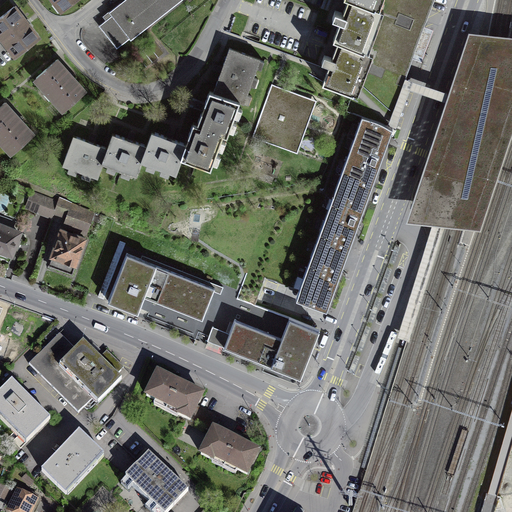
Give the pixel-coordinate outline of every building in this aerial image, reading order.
[(50,0),(62,14),(79,0),(50,0)] [(179,0),(123,0),(109,11),(112,15),(98,25),(117,49),(179,0)] [(339,21),(333,39),(338,40),(364,50),(380,7),(374,5),(359,0),(347,0),(342,13),(335,10),(332,18),(339,21)] [(433,0),(376,0),(374,5),(380,7),(364,50),(369,51),(355,88),(352,94),(347,110),(362,116),(387,125),(433,0)] [(40,38),(11,6),(0,15),(0,48),(12,62),(40,38)] [(511,134),(511,35),(468,31),(405,221),(481,229),(511,134)] [(325,78),(322,84),(352,94),(355,88),(369,51),(364,50),(338,40),(331,58),(324,55),(322,63),(329,66),(325,78)] [(157,42),(130,59),(137,69),(164,53),(157,42)] [(265,62),(233,50),(218,90),(250,102),(265,62)] [(87,94),(55,60),(29,84),(60,118),(87,94)] [(455,104),(458,95),(405,77),(388,124),(396,127),(410,88),(455,104)] [(317,102),(272,85),(252,138),(297,155),(317,102)] [(204,126),(232,137),(236,138),(250,102),(218,90),(204,126)] [(33,135),(3,103),(0,105),(0,141),(13,154),(33,135)] [(296,299),(327,310),(393,127),(387,125),(362,116),(296,299)] [(232,137),(204,126),(199,124),(191,144),(186,159),(219,172),(232,137)] [(191,144),(157,133),(152,148),(147,163),(181,174),(186,159),(191,144)] [(152,148),(117,136),(112,151),(106,165),(141,178),(147,163),(152,148)] [(112,151),(76,138),(66,167),(101,180),(106,165),(112,151)] [(30,190),(25,208),(52,216),(57,197),(30,190)] [(76,267),(94,222),(69,212),(51,257),(76,267)] [(444,227),(432,224),(397,337),(408,340),(444,227)] [(19,235),(0,227),(0,255),(10,260),(19,235)] [(394,263),(400,248),(395,246),(389,261),(394,263)] [(147,291),(157,266),(123,253),(106,299),(138,313),(147,291)] [(162,297),(171,271),(157,266),(147,291),(162,297)] [(383,293),(392,269),(387,268),(379,291),(383,293)] [(171,271),(162,297),(176,302),(186,276),(171,271)] [(186,276),(176,302),(190,308),(200,282),(186,276)] [(200,282),(190,308),(205,314),(215,288),(200,282)] [(373,322),(381,298),(377,297),(368,320),(373,322)] [(224,346),(302,378),(321,332),(286,318),(278,338),(235,320),(229,334),(224,346)] [(362,351),(371,328),(366,326),(357,350),(362,351)] [(224,346),(229,334),(212,328),(208,341),(224,346)] [(82,346),(75,353),(60,338),(32,367),(80,414),(92,402),(97,406),(119,383),(82,346)] [(361,466),(367,468),(404,348),(398,346),(361,466)] [(354,373),(360,357),(355,356),(349,371),(354,373)] [(201,401),(156,377),(146,396),(211,431),(218,418),(197,407),(201,401)] [(0,398),(0,420),(26,446),(50,422),(13,386),(0,398)] [(257,455),(211,433),(202,453),(247,475),(257,455)] [(79,437),(43,475),(68,499),(104,461),(79,437)] [(169,511),(187,494),(150,458),(126,482),(157,511),(169,511)] [(13,489),(5,485),(0,495),(0,498),(6,501),(13,489)] [(17,491),(8,510),(12,511),(30,511),(36,500),(17,491)]
